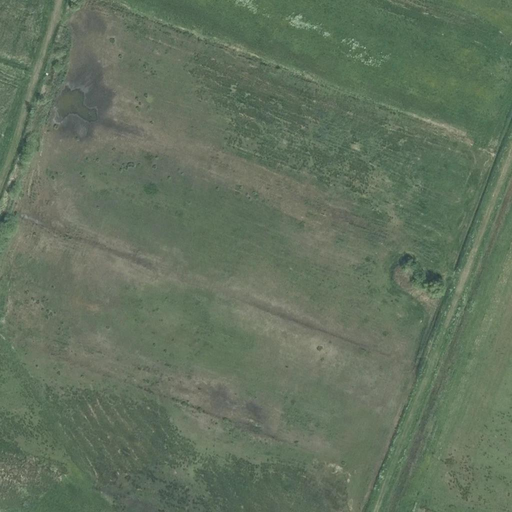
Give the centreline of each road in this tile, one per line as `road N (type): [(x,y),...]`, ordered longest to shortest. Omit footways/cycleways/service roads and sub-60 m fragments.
road 1 (track): [(373,511),(511,145)]
road 2 (track): [(54,0),(0,179)]
